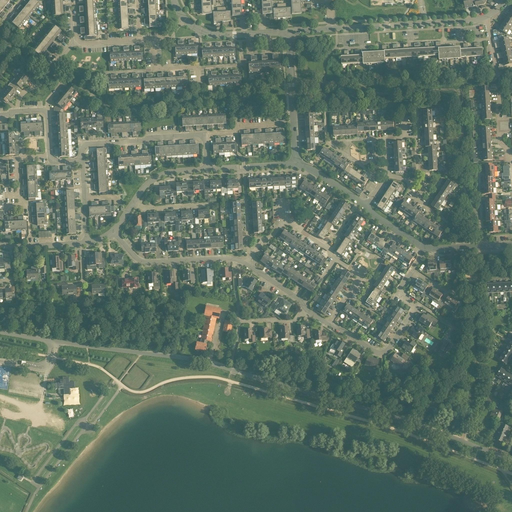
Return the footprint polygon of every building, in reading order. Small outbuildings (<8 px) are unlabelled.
[(30,0),(29,2),(36,8),(40,4),(35,0),(30,0)] [(465,9),(470,8),(468,0),(462,0),(463,0),(465,9)] [(33,12),(36,8),(29,2),(26,6),(33,12)] [(33,12),(26,6),(22,11),(30,17),(33,12)] [(290,8),(281,9),(282,19),(291,18),(290,8)] [(273,19),(282,19),(281,9),(273,9),(273,19)] [(26,21),(30,17),(22,11),(19,15),(26,21)] [(213,13),(213,15),(213,23),(222,22),(221,12),(213,13)] [(230,12),(221,12),(222,22),(230,22),(230,12)] [(23,25),(26,21),(19,15),(15,19),(23,25)] [(23,25),(15,19),(12,23),(19,29),(23,25)] [(511,24),(505,20),(502,25),(510,30),(511,26),(511,24)] [(53,25),(50,30),(62,40),(64,38),(59,34),(61,31),(53,25)] [(510,30),(502,25),(499,29),(507,35),(510,30)] [(46,34),(54,40),(56,38),(60,42),(62,40),(50,30),(46,34)] [(96,31),(80,32),(80,34),(86,34),(87,36),(84,37),(84,41),(96,40),(95,36),(96,36),(96,31)] [(46,34),(43,38),(55,48),(57,46),(52,42),(54,40),(46,34)] [(40,42),(47,48),(49,46),(53,50),(55,48),(43,38),(40,42)] [(40,42),(36,47),(48,56),(50,54),(45,50),(47,48),(40,42)] [(48,56),(36,47),(33,51),(40,57),(42,55),(47,59),(48,56)] [(16,77),(24,84),(27,80),(28,79),(29,77),(30,77),(21,70),(19,72),(18,72),(14,76),(16,77)] [(24,84),(16,77),(13,82),(12,81),(10,83),(16,88),(18,86),(20,88),(21,88),(24,84)] [(16,88),(10,83),(8,86),(9,87),(5,91),(13,97),(16,93),(17,93),(14,91),(16,88)] [(62,88),(73,97),(77,93),(70,87),(68,89),(64,86),(62,88)] [(62,95),(70,102),(73,97),(62,88),(61,90),(64,93),(62,95)] [(13,97),(5,91),(3,89),(1,92),(1,94),(0,95),(0,97),(3,100),(2,101),(6,104),(9,101),(10,101),(9,101),(13,97)] [(56,97),(67,106),(70,102),(62,95),(61,97),(57,95),(56,97)] [(67,106),(56,97),(54,99),(57,102),(56,104),(57,105),(53,109),(60,111),(62,109),(63,110),(67,106)] [(53,109),(54,114),(57,114),(57,117),(52,117),(52,120),(67,119),(66,114),(60,114),(60,111),(53,109)] [(423,111),(424,116),(424,117),(432,117),(432,112),(434,111),(434,109),(431,109),(431,110),(423,111)] [(305,114),(305,121),(313,120),(313,115),(316,115),(316,113),(313,113),(313,114),(305,114)] [(182,127),(183,127),(182,127),(185,127),(185,131),(188,131),(187,117),(182,117),(182,121),(180,121),(180,127),(182,127)] [(393,122),(387,122),(388,130),(393,130),(393,133),(395,133),(395,130),(394,130),(393,122)] [(334,136),(340,136),(339,127),(334,128),(334,125),(332,125),(332,128),(333,128),(334,136)] [(394,149),(402,148),(402,143),(404,143),(404,141),(401,141),(401,142),(393,142),(394,149)] [(307,150),(304,150),(304,152),(307,152),(307,153),(309,153),(309,151),(315,150),(315,144),(307,145),(307,150)] [(428,147),(428,153),(437,152),(436,147),(439,147),(439,145),(436,145),(436,146),(434,146),(434,147),(428,147)] [(325,158),(329,151),(324,148),(319,154),(318,154),(317,156),(319,157),(320,155),(325,158)] [(333,154),(329,151),(325,158),(330,161),(334,154),(335,155),(337,153),(335,151),(333,154)] [(330,161),(335,165),(339,158),(340,158),(342,156),(340,155),(338,157),(335,155),(334,154),(330,161)] [(335,165),(340,168),(344,161),(345,162),(347,159),(345,158),(343,160),(340,158),(339,158),(335,165)] [(340,168),(344,171),(345,171),(348,166),(349,165),(350,165),(352,163),(350,161),(348,164),(345,162),(344,161),(340,168)] [(485,164),(485,172),(494,172),(494,166),(493,166),(493,164),(485,164)] [(344,174),(348,177),(353,170),(348,166),(345,171),(344,171),(343,173),(342,172),(340,175),(342,176),(344,174)] [(403,166),(395,167),(395,173),(396,174),(399,175),(404,175),(403,166)] [(353,170),(348,177),(353,180),(358,173),(359,174),(360,171),(358,170),(357,172),(353,170)] [(358,173),(353,180),(358,183),(363,176),(364,177),(365,175),(363,173),(362,176),(359,174),(358,173)] [(368,180),(364,177),(363,176),(358,183),(363,186),(361,188),(363,190),(365,187),(364,186),(368,180)] [(255,180),(253,180),(249,180),(249,177),(247,178),(247,181),(248,180),(249,189),(255,188),(255,180)] [(299,188),(304,191),(309,184),(305,182),(306,179),(304,178),(303,181),(304,181),(299,188)] [(227,187),(224,188),(224,194),(227,194),(227,192),(233,192),(232,189),(232,180),(231,180),(231,179),(227,179),(227,181),(226,181),(227,187)] [(232,180),(232,189),(238,189),(238,193),(241,193),(241,187),(238,187),(237,180),(236,180),(236,179),(233,179),(233,180),(232,180)] [(444,186),(451,190),(453,191),(455,187),(456,187),(458,186),(455,184),(454,185),(448,180),(444,186)] [(193,189),(190,190),(190,196),(193,196),(193,193),(196,193),(196,191),(199,191),(198,182),(197,182),(197,181),(193,181),(193,183),(192,183),(193,184),(193,189)] [(210,188),(207,189),(207,195),(210,195),(210,190),(215,190),(215,181),(209,182),(210,188)] [(220,181),(215,181),(215,190),(221,190),(221,194),(224,194),(224,188),(221,188),(220,181)] [(182,183),(181,183),(182,192),(187,192),(187,196),(190,196),(190,190),(187,190),(187,185),(187,183),(186,183),(186,182),(182,182),(182,183)] [(204,195),(207,195),(207,189),(204,189),(203,182),(198,182),(199,191),(204,191),(204,195)] [(390,187),(397,191),(400,187),(402,189),(404,187),(401,185),(400,186),(394,182),(391,186),(390,187)] [(176,192),(182,192),(181,183),(175,184),(176,190),(173,191),(173,194),(173,197),(176,197),(176,192)] [(304,191),(309,195),(314,188),(315,188),(316,186),(314,185),(313,187),(309,184),(304,191)] [(387,192),(394,196),(397,191),(390,187),(391,186),(389,184),(387,186),(390,188),(388,191),(387,192)] [(165,187),(164,187),(165,196),(170,196),(170,200),(171,200),(172,203),(174,203),(174,200),(173,197),(173,194),(173,191),(170,191),(170,189),(170,187),(169,187),(169,186),(165,186),(165,187)] [(448,195),(451,190),(444,186),(442,190),(439,188),(438,190),(440,192),(441,191),(448,195)] [(156,198),(154,198),(155,201),(156,201),(160,201),(159,196),(165,196),(164,187),(159,188),(159,193),(159,194),(156,195),(156,198)] [(309,195),(314,198),(319,191),(320,192),(321,189),(319,188),(318,190),(315,188),(314,188),(309,195)] [(493,188),(484,189),(484,194),(489,194),(489,197),(495,197),(495,194),(493,194),(493,188)] [(384,197),(391,201),(394,196),(387,192),(388,191),(385,189),(384,191),(386,193),(384,196),(384,197)] [(314,198),(319,201),(324,194),(325,195),(326,193),(324,192),(323,194),(320,192),(319,191),(314,198)] [(438,196),(445,200),(448,195),(441,191),(440,192),(438,196)] [(37,193),(23,193),(23,196),(28,196),(28,201),(30,201),(35,201),(35,198),(38,198),(37,193)] [(324,194),(319,201),(324,204),(322,206),(324,208),(326,205),(325,205),(329,198),(325,195),(324,194)] [(380,202),(387,206),(391,201),(384,197),(384,196),(382,194),(381,196),(383,198),(381,201),(380,202)] [(441,205),(445,200),(438,196),(435,200),(434,201),(441,205)] [(495,200),(495,197),(489,197),(489,200),(485,200),(485,206),(494,205),(494,200),(495,200)] [(434,201),(435,200),(433,198),(431,200),(434,202),(431,206),(438,210),(441,205),(434,201)] [(380,202),(381,201),(379,199),(377,201),(380,203),(377,207),(384,212),(387,206),(380,202)] [(399,209),(398,211),(403,214),(409,205),(405,202),(406,200),(405,199),(403,201),(404,202),(399,209)] [(228,203),(229,209),(240,208),(240,203),(242,203),(242,200),(239,201),(239,202),(228,203)] [(338,207),(345,211),(347,207),(350,208),(351,206),(349,205),(348,206),(341,201),(338,207)] [(107,202),(105,202),(105,216),(105,219),(111,218),(111,216),(111,213),(114,212),(114,207),(110,207),(110,206),(107,206),(107,202)] [(409,205),(403,214),(408,217),(410,216),(414,209),(415,209),(417,207),(415,206),(413,208),(409,205)] [(341,216),(345,211),(338,207),(334,211),(341,216)] [(410,216),(408,217),(412,220),(413,221),(414,219),(415,219),(418,214),(419,212),(420,213),(422,210),(420,209),(418,211),(415,209),(414,209),(410,216)] [(203,211),(204,220),(209,219),(209,224),(212,223),(212,217),(209,217),(209,210),(203,211)] [(181,219),(178,220),(178,226),(181,226),(182,226),(181,224),(187,223),(186,212),(185,212),(185,211),(181,211),(181,212),(181,219)] [(192,211),(186,212),(187,223),(187,225),(195,224),(195,218),(192,218),(192,211)] [(198,218),(195,218),(195,224),(198,224),(198,220),(204,220),(203,211),(198,211),(198,218)] [(331,216),(338,221),(341,216),(334,211),(331,216)] [(164,220),(161,221),(162,227),(164,227),(165,227),(164,222),(170,222),(169,213),(168,213),(168,212),(164,212),(165,214),(164,214),(164,220)] [(170,213),(169,213),(170,222),(170,226),(175,225),(175,226),(176,226),(178,226),(178,220),(175,220),(175,213),(174,213),(174,212),(170,212),(170,213)] [(412,220),(411,222),(413,224),(414,221),(418,224),(423,217),(424,215),(420,213),(419,212),(418,214),(415,219),(414,219),(413,221),(412,220)] [(147,221),(144,222),(145,228),(146,228),(148,228),(148,227),(153,226),(153,223),(152,214),(151,214),(151,213),(148,213),(148,215),(147,215),(147,221)] [(153,214),(152,214),(153,223),(158,223),(158,227),(162,227),(161,221),(158,221),(158,215),(158,214),(157,214),(157,213),(153,213),(153,214)] [(232,221),(241,220),(240,215),(243,215),(243,213),(240,213),(240,214),(229,215),(229,221),(232,221)] [(356,217),(354,221),(360,226),(364,220),(357,216),(358,215),(355,213),(354,215),(356,217)] [(145,228),(144,222),(141,222),(141,216),(134,216),(134,227),(141,226),(141,228),(145,228)] [(334,226),(338,221),(331,216),(328,221),(333,225),(332,225),(334,226)] [(423,217),(418,224),(423,228),(428,221),(429,221),(430,219),(428,218),(427,220),(423,217)] [(326,220),(325,221),(322,225),(329,230),(332,225),(333,225),(328,221),(326,220)] [(357,231),(360,226),(354,221),(351,225),(349,224),(347,226),(350,227),(350,226),(357,231)] [(428,221),(423,228),(428,231),(433,224),(434,225),(435,222),(433,221),(432,223),(429,221),(428,221)] [(433,224),(428,231),(433,234),(438,227),(439,228),(440,226),(438,224),(437,227),(434,225),(433,224)] [(326,235),(329,230),(322,225),(319,230),(326,235)] [(350,226),(350,227),(348,230),(345,229),(344,231),(346,232),(347,231),(354,236),(357,231),(350,226)] [(262,233),(261,227),(253,227),(253,232),(251,233),(251,235),(254,235),(254,236),(257,236),(257,233),(262,233)] [(438,227),(433,234),(438,237),(436,239),(438,241),(440,238),(439,237),(443,231),(439,228),(438,227)] [(326,235),(319,230),(316,234),(314,233),(313,235),(315,236),(316,235),(322,240),(326,235)] [(367,240),(372,244),(377,237),(372,234),(374,232),(372,230),(370,233),(371,233),(367,240)] [(280,238),(284,241),(289,234),(283,231),(282,233),(279,232),(277,236),(278,237),(276,239),(278,241),(280,238)] [(350,241),(351,240),(354,236),(347,231),(346,232),(344,235),(342,234),(341,236),(343,237),(344,236),(345,238),(346,237),(350,241)] [(284,241),(289,245),(294,238),(295,238),(296,236),(294,235),(293,237),(289,234),(284,241)] [(353,242),(351,240),(350,241),(346,237),(345,238),(342,242),(349,247),(353,242)] [(377,237),(372,244),(377,247),(382,240),(383,241),(384,238),(382,237),(381,239),(377,237)] [(155,244),(149,244),(150,253),(151,253),(151,254),(154,254),(154,252),(155,252),(155,246),(158,245),(158,238),(154,238),(155,244)] [(178,238),(178,240),(172,240),(173,251),(179,251),(178,245),(181,245),(181,238),(178,238)] [(289,245),(294,248),(299,241),(300,241),(301,239),(299,238),(298,240),(295,238),(294,238),(289,245)] [(172,240),(167,241),(167,239),(164,239),(164,245),(167,245),(167,252),(173,251),(172,240)] [(186,250),(193,250),(192,241),(187,242),(187,239),(185,239),(185,242),(186,242),(186,250)] [(141,252),(144,252),(144,253),(150,253),(149,244),(144,244),(144,240),(141,240),(141,252)] [(382,240),(377,247),(382,250),(387,243),(388,244),(389,242),(387,240),(386,243),(383,241),(382,240)] [(294,248),(299,251),(304,244),(305,245),(306,243),(304,241),(303,244),(300,241),(299,241),(294,248)] [(346,252),(349,247),(342,242),(339,247),(346,252)] [(387,243),(382,250),(387,254),(389,252),(388,252),(392,247),(392,246),(388,244),(387,243)] [(299,251),(304,254),(309,247),(310,248),(311,246),(309,245),(308,247),(305,245),(304,244),(299,251)] [(388,252),(389,252),(393,255),(398,248),(399,249),(401,246),(399,245),(397,247),(394,245),(393,245),(392,246),(392,247),(388,252)] [(304,254),(309,258),(314,251),(315,251),(316,249),(314,248),(313,250),(310,248),(309,247),(304,254)] [(346,252),(339,247),(335,253),(342,257),(342,258),(344,260),(345,258),(343,256),(346,252)] [(398,248),(393,255),(398,258),(403,251),(404,252),(406,250),(404,248),(402,251),(399,249),(398,248)] [(309,258),(314,261),(319,254),(320,255),(321,253),(319,251),(318,253),(315,251),(314,251),(309,258)] [(403,251),(398,258),(403,262),(408,255),(409,255),(411,253),(409,252),(407,254),(404,252),(403,251)] [(260,261),(265,265),(270,258),(265,255),(267,253),(265,252),(263,254),(264,255),(260,261)] [(94,254),(95,255),(95,265),(98,264),(98,268),(105,268),(104,260),(101,260),(100,253),(94,254)] [(110,254),(111,264),(123,264),(122,255),(115,255),(114,254),(110,254)] [(324,258),(320,255),(319,254),(314,261),(318,264),(317,266),(320,268),(325,261),(323,259),(324,258)] [(89,259),(86,259),(87,270),(96,269),(95,266),(96,266),(95,265),(95,255),(89,255),(89,259)] [(408,255),(403,262),(408,264),(406,267),(408,268),(410,265),(409,265),(413,258),(409,255),(408,255)] [(74,256),(67,257),(68,267),(73,267),(73,270),(78,270),(78,263),(75,263),(74,256)] [(52,265),(53,269),(53,271),(54,271),(55,271),(57,271),(58,271),(59,271),(59,270),(59,271),(63,271),(62,260),(62,262),(59,262),(59,257),(52,258),(52,261),(50,261),(50,266),(52,265)] [(270,268),(275,261),(270,258),(265,265),(270,268)] [(4,260),(4,269),(10,269),(10,271),(10,270),(13,270),(13,263),(10,263),(9,259),(4,260)] [(270,268),(275,271),(280,265),(281,263),(276,259),(275,261),(270,268)] [(428,267),(427,267),(427,273),(434,273),(434,275),(437,275),(437,273),(437,266),(437,263),(434,263),(434,261),(428,261),(428,267)] [(451,261),(445,262),(446,270),(451,270),(451,272),(454,272),(454,265),(451,265),(451,261)] [(437,266),(437,273),(440,273),(440,271),(446,270),(445,262),(439,262),(440,266),(437,266)] [(285,268),(284,268),(280,265),(275,271),(280,275),(281,273),(285,268)] [(27,277),(26,277),(26,279),(27,278),(27,283),(27,280),(38,279),(38,282),(39,282),(38,274),(44,274),(47,274),(47,266),(40,266),(41,270),(41,272),(38,272),(38,270),(31,271),(26,271),(27,277)] [(286,266),(284,268),(285,268),(281,273),(286,276),(291,269),(286,266)] [(387,266),(384,271),(391,276),(394,271),(396,273),(397,271),(395,269),(394,270),(387,266)] [(222,275),(222,278),(225,278),(225,281),(231,281),(231,274),(228,274),(227,269),(219,269),(220,275),(222,275)] [(291,279),(296,273),(291,269),(286,276),(291,279)] [(182,271),(183,281),(190,281),(190,283),(194,283),(194,276),(190,276),(190,271),(189,271),(189,270),(188,270),(187,270),(186,270),(185,271),(182,271)] [(200,283),(207,282),(207,285),(211,285),(211,282),(211,276),(213,276),(213,270),(202,270),(202,278),(200,278),(200,283)] [(340,275),(347,280),(350,276),(352,277),(354,275),(351,274),(350,275),(344,270),(340,275)] [(391,276),(384,271),(381,276),(388,281),(391,276)] [(165,272),(166,284),(172,284),(172,291),(178,290),(178,283),(174,283),(173,272),(165,272)] [(153,284),(153,287),(153,290),(160,289),(160,287),(159,281),(156,281),(155,273),(156,273),(147,273),(147,274),(148,284),(153,284)] [(296,283),(301,276),(296,273),(291,279),(296,283)] [(344,284),(347,280),(340,275),(337,280),(344,285),(343,286),(345,287),(347,286),(344,284)] [(306,279),(301,276),(296,283),(301,286),(306,279)] [(381,276),(377,281),(384,286),(388,281),(381,276)] [(138,288),(138,278),(132,278),(132,280),(130,280),(130,279),(130,280),(122,280),(122,288),(130,287),(130,288),(131,288),(130,287),(132,287),(132,288),(138,288)] [(241,280),(238,280),(238,287),(244,287),(251,291),(253,288),(252,288),(256,282),(253,279),(253,280),(250,278),(249,280),(246,284),(242,284),(241,280)] [(301,286),(306,289),(311,282),(306,279),(301,286)] [(337,280),(334,285),(341,290),(340,291),(342,292),(343,290),(341,289),(343,286),(344,285),(337,280)] [(419,290),(423,283),(419,280),(415,285),(413,284),(409,289),(412,291),(414,287),(419,290)] [(381,290),(384,286),(377,281),(374,286),(376,288),(376,287),(381,291),(381,290)] [(315,285),(311,282),(306,289),(311,293),(316,286),(317,287),(319,284),(317,283),(315,285)] [(428,286),(423,283),(419,290),(423,293),(421,297),(423,298),(425,296),(427,293),(424,291),(428,286)] [(92,294),(105,293),(105,285),(91,285),(92,294)] [(341,290),(334,285),(330,290),(337,295),(337,296),(339,297),(340,295),(338,294),(340,291),(341,290)] [(73,295),(73,302),(80,302),(80,288),(76,288),(75,286),(62,287),(62,295),(73,295)] [(5,289),(5,294),(5,299),(6,299),(11,298),(11,299),(12,299),(12,298),(15,298),(15,293),(14,287),(11,287),(9,287),(9,289),(5,289)] [(376,287),(376,288),(373,292),(380,297),(382,293),(383,292),(381,290),(381,291),(376,287)] [(429,290),(427,293),(425,296),(427,298),(428,296),(433,299),(438,292),(433,289),(431,292),(429,290)] [(330,290),(327,295),(334,300),(333,301),(335,302),(337,300),(334,299),(337,296),(337,295),(330,290)] [(373,292),(369,297),(376,302),(380,297),(373,292)] [(433,299),(432,301),(439,306),(443,300),(440,298),(442,295),(438,292),(433,299)] [(261,305),(264,307),(263,310),(264,307),(265,308),(270,300),(266,297),(266,296),(264,294),(261,299),(258,297),(261,293),(253,304),(254,304),(255,302),(261,306),(261,305)] [(334,300),(327,295),(324,300),(330,305),(330,306),(332,307),(333,305),(331,304),(333,301),(334,300)] [(373,306),(376,302),(369,297),(366,303),(373,307),(372,308),(374,310),(376,308),(373,306)] [(445,301),(443,300),(439,306),(441,307),(444,304),(448,307),(453,300),(448,297),(445,301)] [(292,305),(283,299),(278,306),(275,304),(271,310),(274,312),(276,310),(281,313),(280,314),(284,316),(284,315),(285,316),(292,305)] [(324,300),(320,305),(327,310),(327,311),(329,312),(330,310),(328,309),(330,306),(330,305),(324,300)] [(458,303),(453,300),(448,307),(453,310),(452,312),(454,313),(458,308),(456,306),(458,303)] [(347,317),(348,315),(353,308),(348,304),(347,305),(345,304),(340,312),(342,314),(347,317)] [(327,310),(320,305),(317,310),(315,308),(314,310),(316,312),(320,315),(321,313),(324,315),(327,311),(327,310)] [(397,307),(394,312),(401,317),(404,312),(406,314),(407,312),(405,310),(404,311),(397,307)] [(353,308),(348,315),(351,317),(350,318),(352,320),(353,318),(358,311),(359,312),(360,310),(359,309),(358,308),(357,311),(353,308)] [(353,318),(358,321),(363,314),(364,315),(365,313),(363,312),(362,314),(359,312),(358,311),(353,318)] [(394,312),(391,317),(397,321),(397,322),(399,324),(400,322),(398,321),(401,317),(394,312)] [(358,321),(363,325),(368,318),(369,318),(370,316),(368,315),(367,317),(364,315),(363,314),(358,321)] [(428,314),(426,316),(423,315),(419,321),(429,327),(432,322),(435,324),(438,321),(428,314)] [(206,345),(207,341),(211,342),(216,319),(206,316),(200,343),(196,343),(195,350),(205,352),(206,345)] [(394,326),(394,327),(396,329),(396,328),(397,327),(395,326),(397,322),(397,321),(391,317),(387,322),(394,326)] [(372,321),(369,318),(368,318),(363,325),(368,328),(373,321),(374,322),(376,320),(374,318),(372,321)] [(223,332),(230,333),(232,322),(225,320),(223,332)] [(387,322),(384,327),(391,331),(390,332),(392,334),(394,332),(391,331),(394,327),(394,326),(387,322)] [(412,328),(409,333),(418,340),(422,334),(421,333),(424,329),(418,325),(415,330),(412,328)] [(310,339),(309,330),(304,330),(304,326),(298,326),(298,330),(297,330),(297,336),(303,336),(304,339),(310,339)] [(287,343),(294,343),(293,336),(289,336),(288,331),(287,331),(287,327),(280,327),(281,339),(287,339),(287,343)] [(379,330),(379,331),(388,336),(387,337),(389,339),(390,337),(388,336),(390,332),(391,331),(384,327),(381,331),(379,330)] [(259,329),(260,339),(268,338),(271,338),(271,331),(267,331),(267,328),(259,329)] [(249,343),(255,342),(254,336),(251,336),(251,330),(249,330),(248,329),(247,329),(247,330),(241,330),(244,330),(244,340),(249,339),(249,343)] [(321,331),(315,331),(315,341),(321,341),(321,340),(329,340),(328,337),(326,337),(326,333),(321,334),(321,331)] [(375,335),(374,337),(375,337),(377,338),(376,339),(381,343),(382,341),(384,342),(387,337),(388,336),(379,331),(378,332),(380,333),(378,336),(375,335)] [(337,340),(333,345),(332,344),(330,349),(329,349),(329,350),(328,351),(328,352),(328,353),(329,353),(330,354),(331,354),(332,354),(333,354),(334,353),(335,353),(335,354),(339,357),(343,351),(341,350),(344,345),(340,342),(340,341),(339,341),(337,340)] [(406,341),(402,347),(405,349),(405,351),(407,351),(411,353),(417,344),(412,340),(409,344),(406,341)] [(451,345),(446,341),(444,344),(443,343),(442,345),(439,343),(435,350),(439,352),(440,349),(446,353),(451,345)] [(501,347),(505,350),(511,354),(511,346),(509,345),(507,348),(502,345),(501,347)] [(360,364),(364,358),(352,350),(351,351),(349,352),(350,353),(348,355),(347,355),(347,357),(343,362),(352,368),(355,362),(357,361),(359,363),(360,364)] [(498,352),(502,355),(510,360),(511,357),(511,354),(505,350),(503,353),(499,350),(498,352)] [(395,354),(391,360),(394,362),(393,364),(397,367),(398,365),(402,368),(404,365),(405,365),(405,364),(407,360),(409,357),(404,354),(402,357),(403,357),(402,359),(395,354)] [(510,360),(502,355),(500,358),(496,355),(494,357),(499,360),(506,365),(508,362),(509,363),(510,362),(511,361),(510,360)] [(376,366),(378,361),(368,357),(365,365),(374,369),(373,371),(377,372),(379,367),(376,366)] [(499,384),(501,380),(506,372),(503,370),(504,369),(503,368),(502,367),(501,369),(496,376),(499,378),(496,383),(499,384)] [(507,371),(506,372),(501,380),(504,382),(501,386),(504,387),(506,383),(511,376),(508,374),(509,373),(508,372),(508,371),(507,371)] [(63,383),(55,383),(55,390),(58,389),(63,389),(64,395),(70,395),(70,389),(76,388),(75,382),(69,382),(69,377),(63,378),(63,383)] [(484,404),(490,406),(494,398),(488,395),(484,404)] [(499,420),(502,412),(493,408),(490,416),(499,420)] [(507,435),(509,430),(510,427),(501,423),(496,436),(497,437),(495,440),(503,443),(506,435),(507,435)]
